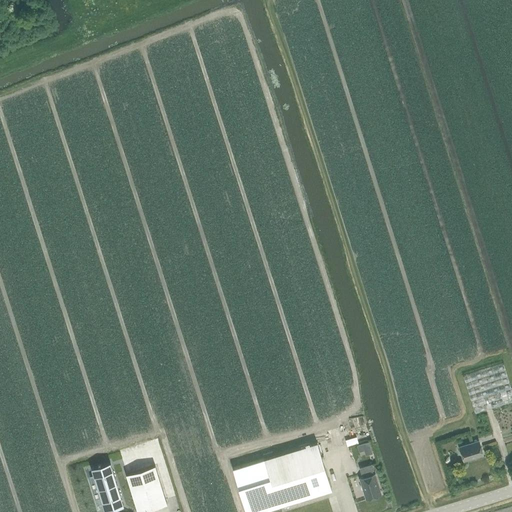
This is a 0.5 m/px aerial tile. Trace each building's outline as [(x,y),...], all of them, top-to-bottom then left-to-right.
[(511,388),(504,363),(463,376),(475,413),(511,401),(511,388)] [(511,404),(510,404),(507,405),(503,407),(502,409),(500,411),(499,413),(499,417),(499,419),(499,421),(501,424),(502,426),(503,427),(506,429),(509,430),(511,430),(511,404)] [(325,425),(324,436),(333,437),(334,426),(325,425)] [(459,447),(464,460),(483,454),(479,441),(459,447)] [(263,459),(233,468),(246,511),(256,511),(278,505),(279,505),(331,489),(325,469),(317,442),(274,455),(264,458),(263,459)] [(103,503),(105,511),(123,505),(110,462),(91,467),(94,475),(103,503)] [(207,467),(205,477),(214,479),(216,470),(225,472),(227,465),(218,463),(217,468),(207,467)] [(359,467),(361,474),(364,473),(365,476),(359,478),(366,499),(381,494),(375,473),(373,474),(372,470),(374,470),(372,464),(359,467)] [(126,474),(138,511),(167,503),(155,465),(126,474)]
